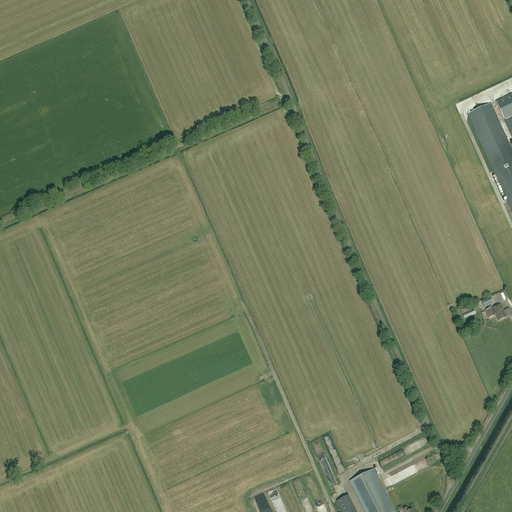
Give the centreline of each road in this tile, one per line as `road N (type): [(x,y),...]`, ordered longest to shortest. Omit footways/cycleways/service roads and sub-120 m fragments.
road 1 (unclassified): [(437,443),(247,0)]
road 2 (track): [(0,225),(288,96)]
